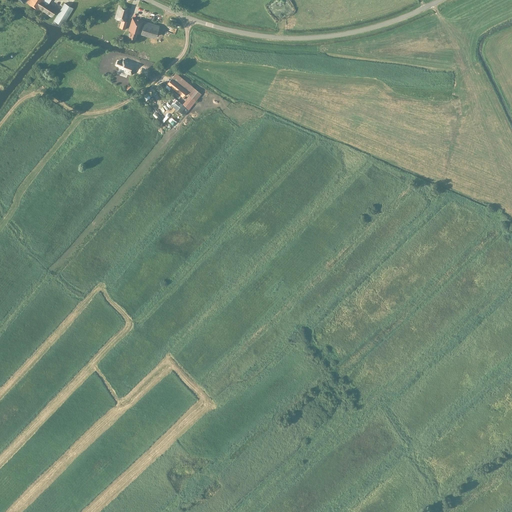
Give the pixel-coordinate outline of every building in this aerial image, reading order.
[(17,0),(24,4),(26,2),(39,11),(40,9),(52,17),(56,10),(48,5),(50,0),(17,0)] [(64,4),(53,21),(61,27),(72,9),(64,4)] [(119,6),(115,19),(121,21),(120,24),(119,29),(125,30),(127,23),(126,22),(129,9),(119,6)] [(132,18),(128,31),(130,32),(129,38),(135,40),(137,33),(152,37),(153,35),(156,36),(159,25),(132,18)] [(119,70),(119,71),(131,75),(136,64),(123,60),(122,63),(117,61),(116,65),(119,67),(120,68),(119,70)] [(182,97),(186,93),(190,96),(182,105),(189,110),(201,94),(175,73),(167,85),(182,97)] [(153,87),(172,104),(173,103),(178,106),(182,102),(178,98),(176,101),(156,83),(153,87)] [(169,125),(172,122),(166,117),(162,122),(165,124),(166,123),(169,125)]
